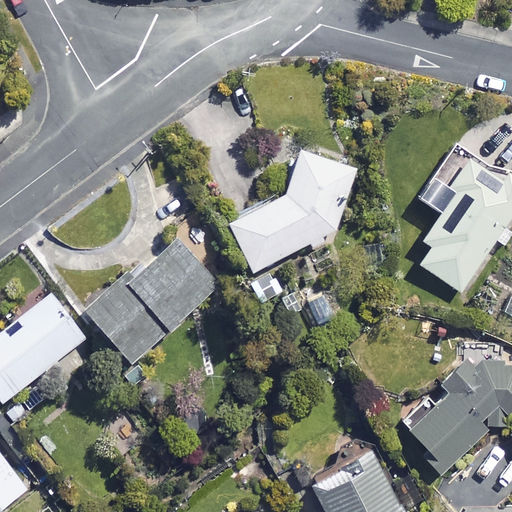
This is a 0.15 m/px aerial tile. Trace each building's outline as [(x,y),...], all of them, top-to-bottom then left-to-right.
[(454,289),(489,237),(499,244),(511,224),(511,211),(508,210),(511,204),(511,180),(450,138),(411,195),(431,208),(413,236),(422,242),(410,260),(454,289)] [(350,166),(291,146),(276,190),(219,217),(243,266),(330,228),(350,166)] [(210,284),(167,233),(79,309),(123,359),(210,284)] [(0,392),(79,336),(46,291),(0,324),(0,392)] [(470,369),(457,354),(430,378),(439,387),(398,423),(420,447),(415,451),(434,472),(487,424),(498,424),(511,439),(511,370),(493,349),(470,369)] [(400,511),(366,450),(303,485),(317,511),(400,511)] [(0,506),(24,488),(0,457),(0,506)]
